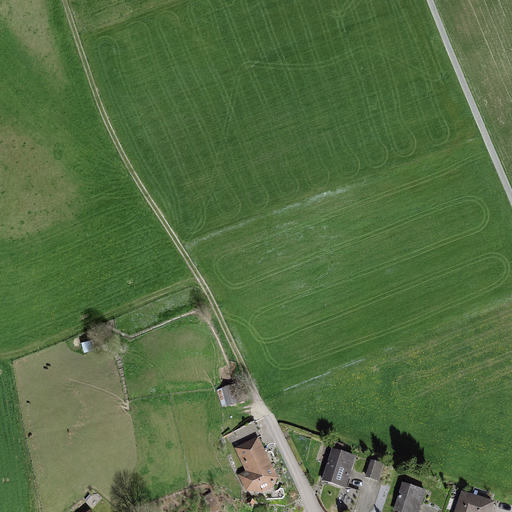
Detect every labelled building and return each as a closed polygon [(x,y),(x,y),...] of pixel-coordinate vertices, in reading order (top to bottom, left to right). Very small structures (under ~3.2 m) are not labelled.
[(241,383),(223,389),(227,405),(236,403),(248,399),(245,389),(243,389),(241,383)] [(283,478),(264,438),(238,450),(249,473),(242,477),(250,493),(266,494),(280,487),(283,478)] [(355,457),(333,450),(323,480),(343,487),(336,507),(352,511),(353,511),(360,492),(345,487),(355,457)] [(382,465),(371,462),(367,476),(378,480),(382,465)] [(395,510),(401,511),(418,511),(425,491),(404,484),(399,498),(401,499),(400,501),(398,501),(395,510)] [(490,511),(494,503),(463,493),(456,511),(490,511)]
